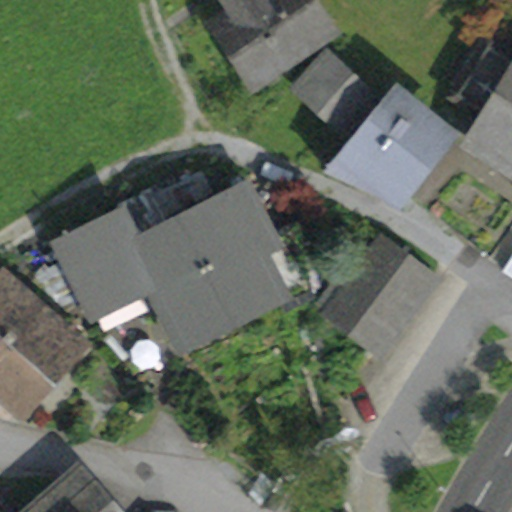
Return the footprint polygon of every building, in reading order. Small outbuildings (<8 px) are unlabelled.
[(254,83),(334,31),(312,0),(223,0),(232,13),(217,23),(254,83)] [(494,114),(475,145),(511,168),(511,64),(489,48),(459,90),(494,114)] [(298,87),(346,131),(375,99),(327,55),(298,87)] [(380,198),(391,183),(402,193),(445,140),(393,97),(352,147),(349,144),(327,171),(380,198)] [(271,235),(246,184),(180,217),(187,230),(231,319),(277,296),(255,251),(275,241),(271,235)] [(160,295),(183,341),(231,319),(187,230),(180,217),(134,240),(122,215),(59,245),(87,303),(137,278),(148,301),(160,295)] [(286,314),(314,301),(299,223),(271,235),(275,241),(255,251),(277,296),(286,314)] [(382,243),(328,315),(376,351),(430,279),(382,243)] [(81,341),(4,272),(0,276),(0,389),(21,408),(81,341)] [(32,511),(109,511),(80,478),(71,478),(32,511)] [(272,496),(266,508),(273,511),(287,511),(291,505),(272,496)]
